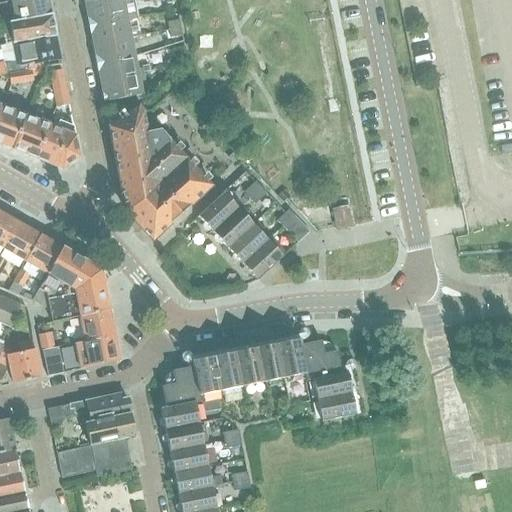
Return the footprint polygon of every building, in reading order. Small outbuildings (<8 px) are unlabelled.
[(16,22),(51,15),(47,0),(26,0),(12,3),(16,22)] [(123,0),(86,7),(90,26),(137,16),(133,0),(123,0)] [(10,23),(14,44),(55,35),(51,15),(16,22),(10,23)] [(94,45),(137,36),(141,35),(137,16),(90,26),(94,45)] [(169,30),(181,28),(179,19),(167,21),(169,30)] [(181,28),(169,30),(171,38),(182,36),(181,28)] [(31,69),(39,68),(38,64),(60,59),(55,35),(14,44),(2,46),(5,61),(0,62),(0,74),(10,73),(20,71),(28,69),(28,70),(31,69)] [(97,63),(135,56),(133,43),(138,42),(137,36),(94,45),(97,63)] [(174,56),(186,54),(184,46),(173,48),(174,56)] [(186,54),(174,56),(176,67),(187,59),(186,54)] [(101,82),(144,73),(143,67),(138,68),(135,56),(97,63),(101,82)] [(20,71),(23,81),(33,79),(31,69),(28,70),(28,69),(20,71)] [(52,80),(64,78),(62,69),(50,72),(52,80)] [(12,83),(23,81),(20,71),(10,73),(12,83)] [(144,73),(101,82),(105,102),(143,94),(140,81),(145,80),(144,73)] [(64,78),(52,80),(53,89),(65,86),(64,78)] [(55,98),(67,95),(65,86),(53,89),(55,98)] [(67,95),(55,98),(57,107),(69,104),(67,95)] [(148,132),(147,125),(144,110),(138,104),(109,126),(127,212),(152,240),(211,184),(169,137),(167,138),(160,130),(148,132)] [(0,144),(12,149),(25,116),(2,106),(0,109),(0,144)] [(36,158),(49,125),(25,116),(12,149),(36,158)] [(49,125),(36,158),(62,168),(66,166),(69,166),(75,162),(75,159),(79,156),(73,126),(62,128),(61,130),(49,125)] [(358,193),(346,136),(323,141),(336,197),(358,193)] [(249,198),(261,187),(256,181),(244,192),(249,198)] [(261,187),(249,198),(255,204),(266,193),(261,187)] [(212,232),(237,208),(223,192),(197,216),(212,232)] [(338,228),(352,225),(348,207),(334,210),(338,228)] [(227,248),(252,224),(237,208),(212,232),(227,248)] [(282,226),(294,215),(289,209),(277,220),(282,226)] [(0,247),(2,249),(18,222),(0,211),(0,247)] [(294,215),(282,226),(298,242),(309,231),(294,215)] [(24,261),(40,234),(18,222),(2,249),(24,261)] [(252,224),(227,248),(242,264),(267,240),(252,224)] [(24,261),(46,274),(62,247),(40,234),(24,261)] [(267,240),(242,264),(257,280),(282,256),(267,240)] [(46,274),(31,300),(40,305),(45,295),(103,283),(100,269),(62,247),(46,274)] [(15,295),(20,286),(28,274),(19,269),(6,291),(15,295)] [(45,295),(40,305),(48,310),(51,322),(78,316),(108,310),(103,283),(45,295)] [(0,309),(15,316),(17,312),(20,304),(0,295),(0,309)] [(83,341),(113,335),(108,310),(78,316),(83,341)] [(38,334),(41,350),(53,348),(49,332),(38,334)] [(113,335),(83,341),(88,367),(118,360),(113,335)] [(300,346),(298,340),(276,344),(283,379),(285,378),(286,383),(303,380),(302,374),(304,374),(312,379),(316,401),(350,394),(345,371),(341,372),(336,351),(322,354),(320,342),(300,346)] [(255,348),(262,383),(265,383),(266,388),(281,384),(280,379),(283,379),(276,344),(255,348)] [(2,346),(0,351),(0,381),(1,381),(8,365),(12,383),(40,377),(34,348),(7,354),(9,349),(2,346)] [(259,384),(262,383),(255,348),(234,353),(241,387),(243,386),(245,392),(260,389),(259,384)] [(239,387),(241,387),(234,353),(213,357),(220,391),(239,387)] [(165,430),(199,423),(195,402),(199,395),(220,391),(213,357),(191,361),(192,367),(172,370),(174,383),(161,386),(166,407),(160,408),(165,430)] [(63,372),(75,370),(73,361),(61,363),(63,372)] [(121,398),(120,393),(46,408),(50,428),(59,426),(61,417),(86,412),(88,421),(129,413),(129,412),(126,397),(121,398)] [(350,394),(316,401),(321,423),(354,416),(350,394)] [(218,398),(203,400),(204,409),(219,407),(218,398)] [(88,446),(90,446),(101,443),(125,438),(134,436),(129,413),(88,421),(83,422),(88,446)] [(0,419),(0,452),(15,450),(8,418),(0,419)] [(169,451),(204,444),(203,442),(208,441),(205,424),(200,425),(199,423),(165,430),(169,451)] [(224,440),(240,437),(238,429),(222,432),(224,440)] [(240,437),(224,440),(226,448),(242,445),(240,437)] [(105,459),(128,454),(125,438),(101,443),(105,459)] [(97,477),(109,474),(105,459),(101,443),(90,446),(95,470),(97,477)] [(173,472),(208,466),(204,444),(169,451),(173,472)] [(84,473),(95,470),(90,446),(88,446),(78,448),(81,461),(84,473)] [(59,466),(81,461),(78,448),(56,453),(59,466)] [(0,452),(0,475),(19,471),(15,450),(0,452)] [(109,474),(131,469),(128,454),(105,459),(109,474)] [(61,478),(84,473),(81,461),(59,466),(61,478)] [(208,466),(173,472),(177,494),(212,487),(208,466)] [(19,471),(0,475),(0,498),(24,493),(19,471)] [(233,482),(248,479),(247,471),(231,474),(233,482)] [(248,479),(233,482),(234,490),(250,487),(248,479)] [(212,487),(177,494),(181,511),(197,511),(216,508),(212,487)] [(0,511),(9,511),(28,508),(24,493),(0,498),(0,511)]
